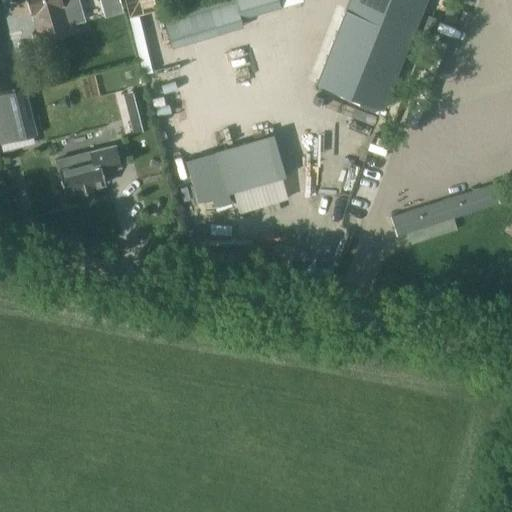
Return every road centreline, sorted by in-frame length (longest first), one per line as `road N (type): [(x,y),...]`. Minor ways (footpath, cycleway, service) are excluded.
road 1 (residential): [(0,247),(511,342)]
road 2 (unknown): [(487,0),(383,190),(362,250)]
road 3 (unknown): [(328,0),(327,48),(311,75),(197,120)]
